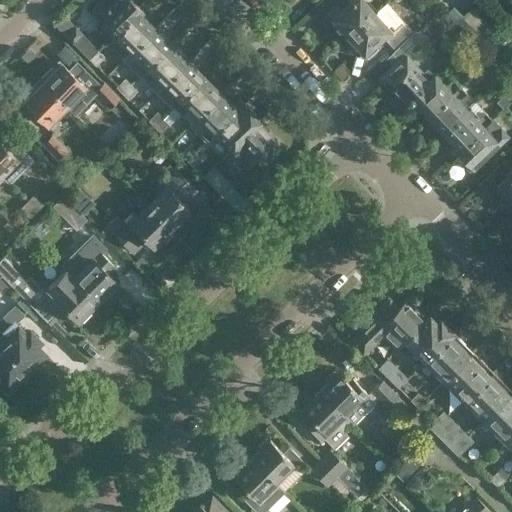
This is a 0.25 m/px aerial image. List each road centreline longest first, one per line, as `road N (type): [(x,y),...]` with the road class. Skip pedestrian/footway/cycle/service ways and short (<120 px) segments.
road 1 (residential): [(362,143),(0,501)]
road 2 (residential): [(97,511),(417,198)]
road 3 (residential): [(362,143),(233,0)]
road 4 (residential): [(511,292),(417,198)]
